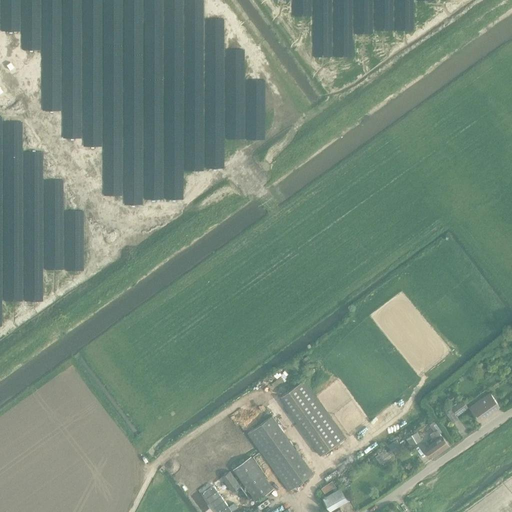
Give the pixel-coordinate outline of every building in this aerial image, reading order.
[(303,380),(279,397),(321,455),(345,437),(303,380)] [(470,408),(479,421),(500,407),(490,393),(470,408)] [(462,400),(452,408),(456,415),(467,407),(462,400)] [(453,423),(458,419),(451,410),(446,414),(453,423)] [(272,416),(248,433),(289,491),(314,473),(272,416)] [(426,449),(432,458),(449,446),(443,437),(440,433),(442,431),(434,420),(430,423),(435,431),(430,435),(435,442),(426,449)] [(414,445),(420,442),(422,441),(417,433),(415,434),(409,437),(414,445)] [(397,440),(388,446),(392,450),(400,445),(397,440)] [(381,464),(391,457),(394,455),(390,450),(387,452),(377,459),(381,464)] [(273,489),(250,457),(234,469),(257,501),(273,489)] [(389,471),(394,478),(398,476),(392,468),(389,471)] [(233,509),(248,498),(230,472),(214,483),(233,509)] [(223,509),(228,505),(214,486),(208,491),(223,509)] [(330,511),(348,501),(341,488),(323,499),(330,511)] [(267,501),(260,504),(264,511),(267,511),(272,510),(267,501)]
